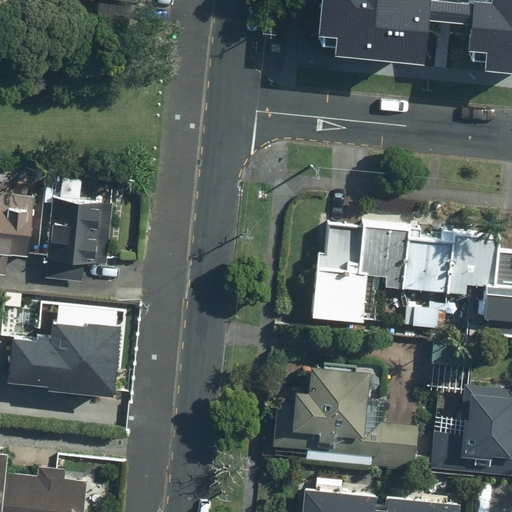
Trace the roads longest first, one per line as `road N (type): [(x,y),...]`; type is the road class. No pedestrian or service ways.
road 1 (residential): [(227,109),(187,511)]
road 2 (residential): [(227,109),(511,137)]
